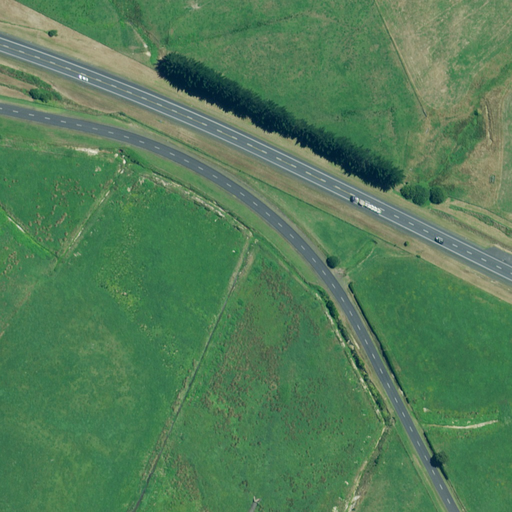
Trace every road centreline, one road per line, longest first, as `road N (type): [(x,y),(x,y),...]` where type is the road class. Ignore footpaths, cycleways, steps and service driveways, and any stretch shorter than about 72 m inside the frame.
road 1 (unclassified): [(447,511),(350,312),(314,260),(268,215),(216,176),(156,147),(0,108)]
road 2 (trunk): [(0,41),(246,140),(511,270)]
